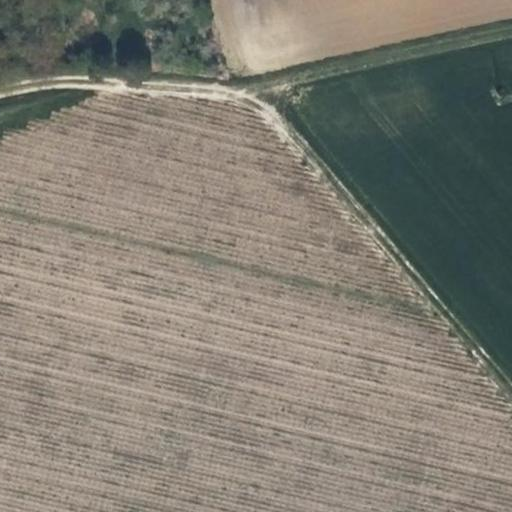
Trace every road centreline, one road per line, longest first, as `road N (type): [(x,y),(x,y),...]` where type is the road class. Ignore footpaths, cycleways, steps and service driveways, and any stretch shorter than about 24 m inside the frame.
road 1 (track): [(0,91),(49,77),(265,85),(511,32)]
road 2 (track): [(511,376),(265,85)]
